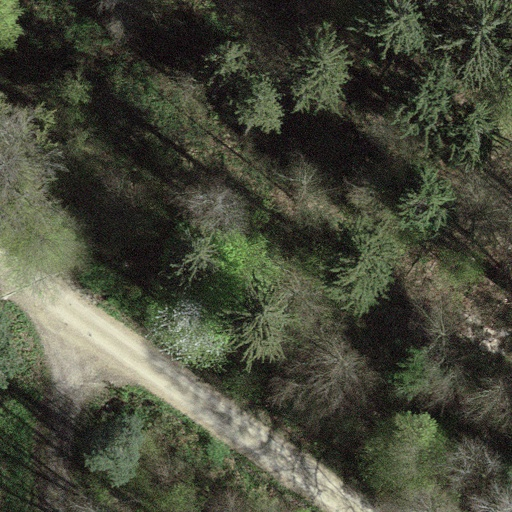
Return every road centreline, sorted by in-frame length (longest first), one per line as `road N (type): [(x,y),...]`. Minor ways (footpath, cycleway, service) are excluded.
road 1 (unclassified): [(0,270),(346,511)]
road 2 (track): [(47,511),(60,312)]
